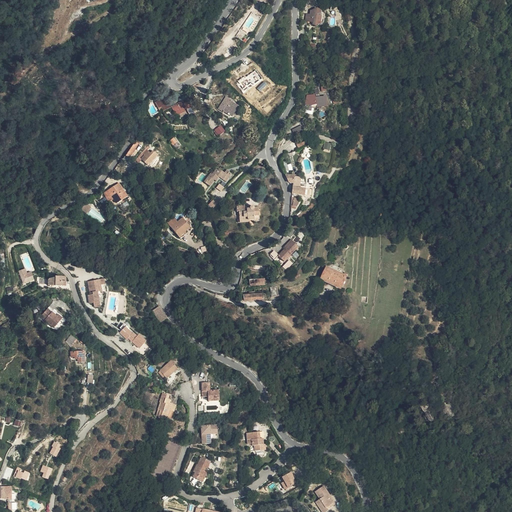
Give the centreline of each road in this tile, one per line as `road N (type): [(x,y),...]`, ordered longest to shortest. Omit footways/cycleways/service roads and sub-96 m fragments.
road 1 (secondary): [(296,0),(294,96),(268,154),(286,198),(278,234),(236,258),(234,284),(225,291),(181,280),(164,298),(185,330),(254,380),(294,445)]
road 2 (residential): [(51,511),(63,465),(134,368),(83,315),(70,278),(47,261),(36,235),(51,215),(91,193),(153,84),(172,79)]
road 3 (residential): [(228,497),(176,488),(193,411),(186,391)]
road 4 (secondary): [(172,79),(180,86),(249,51),(279,0)]
